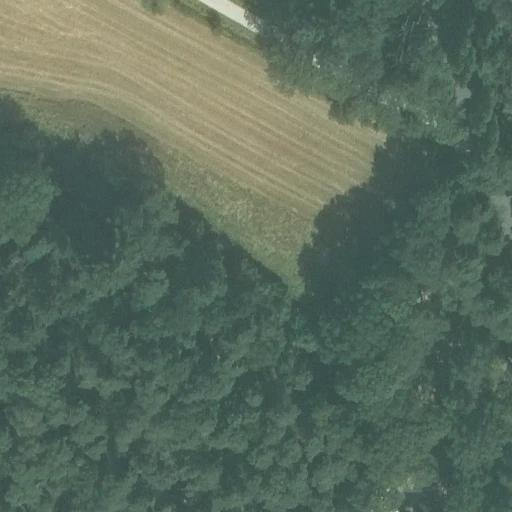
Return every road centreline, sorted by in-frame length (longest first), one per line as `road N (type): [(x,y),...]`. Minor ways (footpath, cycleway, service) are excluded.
road 1 (track): [(211,0),(484,150)]
road 2 (tertiary): [(492,168),(429,0)]
